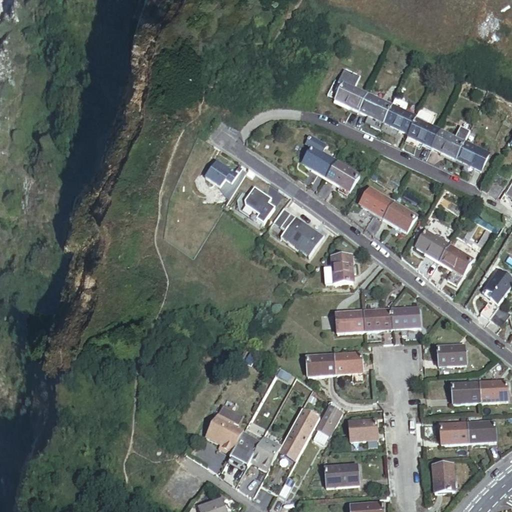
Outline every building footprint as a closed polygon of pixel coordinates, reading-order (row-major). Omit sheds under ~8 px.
[(335,82),(328,97),(336,101),(343,86),(335,82)] [(336,101),(335,102),(351,110),(358,113),(367,96),(343,85),(343,86),(336,101)] [(392,107),(367,96),(358,113),(368,118),(383,125),(392,107)] [(351,110),(335,102),(334,106),(350,113),(351,110)] [(417,119),(392,107),(383,125),(399,132),(409,137),(416,122),(417,119)] [(383,125),(368,118),(367,121),(382,128),(383,125)] [(439,133),(416,122),(409,137),(408,139),(423,146),(431,150),(439,133)] [(399,132),(383,125),(382,128),(398,136),(399,132)] [(469,134),(460,129),(455,140),(464,144),(469,134)] [(257,133),(253,138),(258,142),(262,137),(257,133)] [(455,140),(439,133),(431,150),(442,155),(457,162),(464,144),(455,140)] [(310,147),(320,153),(324,145),(308,136),(302,145),(309,149),(310,147)] [(405,145),(420,151),(423,146),(408,139),(405,145)] [(488,156),(464,144),(457,162),(472,169),(480,173),(488,156)] [(323,179),(333,162),(320,153),(310,147),(309,149),(300,164),(323,179)] [(457,162),(442,155),(440,158),(455,166),(457,162)] [(357,176),(333,162),(323,179),(338,187),(347,193),(357,176)] [(472,169),(457,162),(455,166),(471,173),(472,169)] [(217,198),(224,203),(245,173),(238,169),(233,175),(216,163),(205,179),(222,191),(217,198)] [(485,196),(495,201),(502,189),(492,183),(485,196)] [(344,197),(347,193),(338,187),(335,192),(344,197)] [(255,188),(248,198),(258,205),(260,201),(265,205),(270,198),(255,188)] [(382,220),(392,203),(369,188),(358,206),(382,220)] [(239,209),(262,226),(274,210),(267,206),(265,205),(260,201),(258,205),(248,198),(242,194),(237,201),(239,203),(239,209)] [(415,217),(392,203),(382,220),(405,234),(415,217)] [(294,218),(283,211),(273,225),(284,233),(294,218)] [(323,239),(294,218),(284,233),(279,240),(307,260),(323,239)] [(438,265),(448,248),(424,233),(414,250),(438,265)] [(472,262),(448,248),(438,265),(461,279),(472,262)] [(333,260),(333,271),(328,272),(329,288),(355,286),(353,259),(333,260)] [(480,315),(490,321),(498,307),(511,284),(505,280),(505,282),(495,275),(482,296),(484,298),(481,302),(487,305),(480,315)] [(510,314),(498,307),(490,321),(501,328),(510,314)] [(419,312),(392,313),(393,334),(421,332),(419,312)] [(393,334),(392,313),(364,315),(366,336),(393,334)] [(366,336),(364,315),(337,316),(338,338),(366,336)] [(466,349),(438,351),(440,370),(467,368),(466,349)] [(362,357),(335,359),(336,379),(364,377),(362,357)] [(336,379),(335,359),(307,361),(308,380),(336,379)] [(506,385),(479,387),(481,407),(508,405),(506,385)] [(481,407),(479,387),(453,388),(454,409),(481,407)] [(317,401),(311,398),(308,403),(314,406),(317,401)] [(276,413),(280,407),(274,404),(271,410),(276,413)] [(339,412),(331,408),(316,435),(318,436),(313,444),(323,450),(328,441),(329,442),(341,418),(337,416),(339,412)] [(320,421),(303,412),(282,449),(278,455),(295,465),(320,421)] [(233,428),(217,418),(205,440),(220,449),(219,452),(231,459),(243,437),(231,430),(233,428)] [(377,424),(349,426),(350,445),(378,443),(377,424)] [(495,426),(467,428),(469,448),(497,446),(495,426)] [(469,448),(467,428),(441,430),(442,449),(469,448)] [(249,465),(260,446),(243,437),(231,459),(230,460),(247,470),(249,465)] [(264,439),(260,446),(249,465),(256,469),(257,468),(268,474),(278,455),(282,449),(264,439)] [(358,469),(326,471),(327,491),(359,489),(358,469)] [(453,469),(433,470),(434,498),(455,497),(453,469)] [(295,486),(288,482),(277,501),(285,505),(295,486)] [(227,511),(224,502),(200,510),(200,511),(227,511)]
